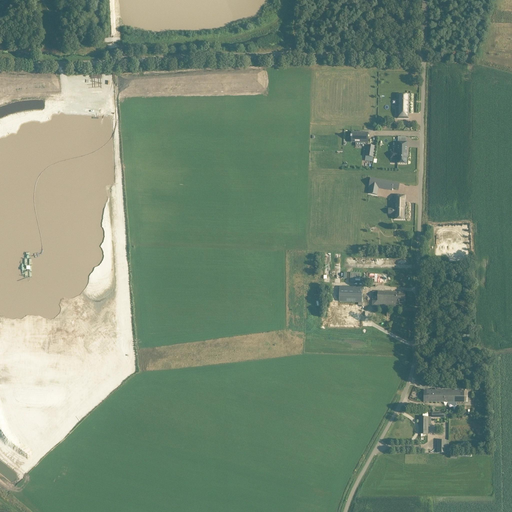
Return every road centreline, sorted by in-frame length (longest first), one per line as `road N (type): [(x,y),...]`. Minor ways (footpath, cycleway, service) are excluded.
road 1 (unclassified): [(344,511),(401,400),(412,360),(422,59)]
road 2 (unclassified): [(422,59),(0,63)]
